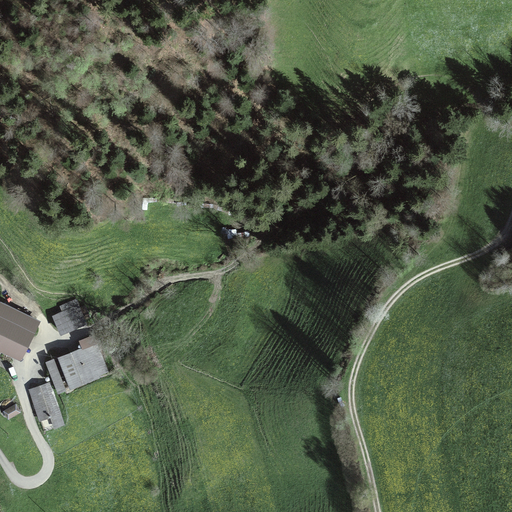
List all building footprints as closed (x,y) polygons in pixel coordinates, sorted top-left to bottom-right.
[(0,345),(23,356),(37,326),(34,324),(36,321),(3,306),(0,312),(0,345)] [(54,316),(60,332),(85,321),(79,306),(54,316)] [(97,343),(100,341),(97,333),(80,340),(83,348),(59,357),(71,387),(83,382),(82,381),(108,371),(97,343)] [(64,389),(53,359),(47,362),(58,391),(64,389)] [(33,387),(44,417),(63,410),(52,380),(33,387)] [(8,418),(20,411),(16,404),(4,411),(8,418)]
